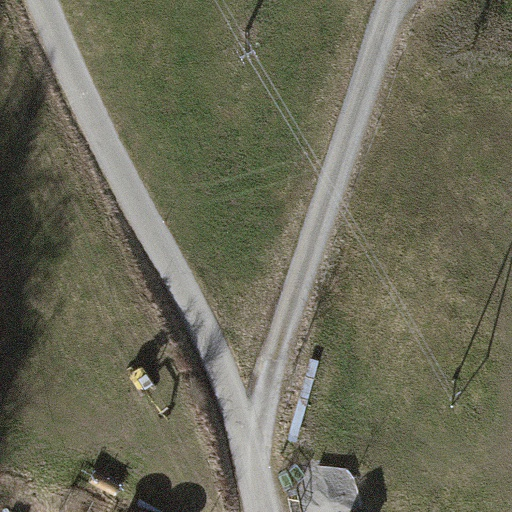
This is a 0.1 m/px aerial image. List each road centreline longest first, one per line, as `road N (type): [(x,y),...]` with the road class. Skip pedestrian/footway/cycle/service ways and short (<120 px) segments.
road 1 (unclassified): [(62,0),(255,453),(268,511)]
road 2 (track): [(399,0),(255,453)]
